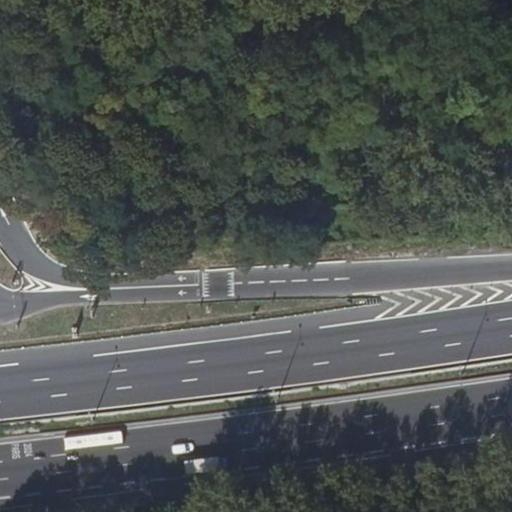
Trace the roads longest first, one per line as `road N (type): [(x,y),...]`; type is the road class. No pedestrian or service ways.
road 1 (motorway): [(511,324),(0,393)]
road 2 (motorway): [(0,472),(511,405)]
road 3 (motorway): [(511,268),(98,289)]
